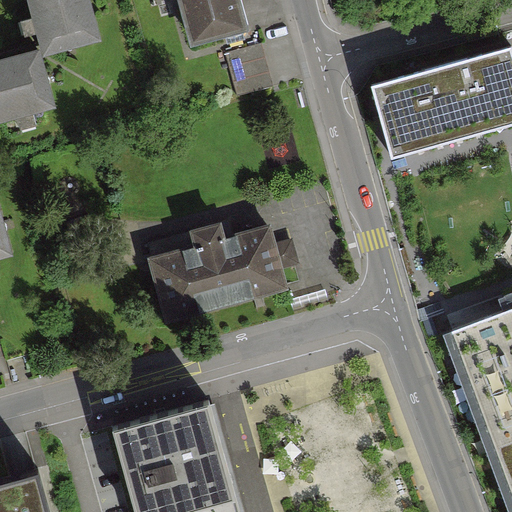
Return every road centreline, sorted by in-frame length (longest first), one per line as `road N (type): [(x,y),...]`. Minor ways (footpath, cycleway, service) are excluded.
road 1 (residential): [(390,305),(119,385)]
road 2 (residential): [(323,59),(390,305)]
road 3 (residential): [(390,305),(466,511)]
road 4 (residential): [(511,8),(323,59)]
road 5 (residential): [(0,418),(119,385)]
